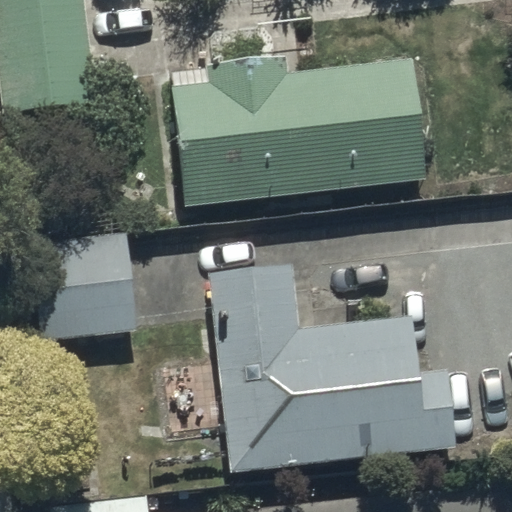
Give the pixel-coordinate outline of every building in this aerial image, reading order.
[(78,0),(0,0),(0,117),(93,107),(85,36),(139,30),(137,8),(81,15),(78,0)] [(420,185),(405,61),(284,76),(282,56),(162,71),(180,214),(420,185)] [(132,334),(120,238),(23,250),(36,346),(132,334)] [(286,268),(205,275),(223,477),(453,456),(445,377),(412,380),(407,322),(292,333),(286,268)] [(0,511),(13,511),(13,500),(10,454),(0,455),(0,511)] [(141,511),(140,501),(51,511),(141,511)]
